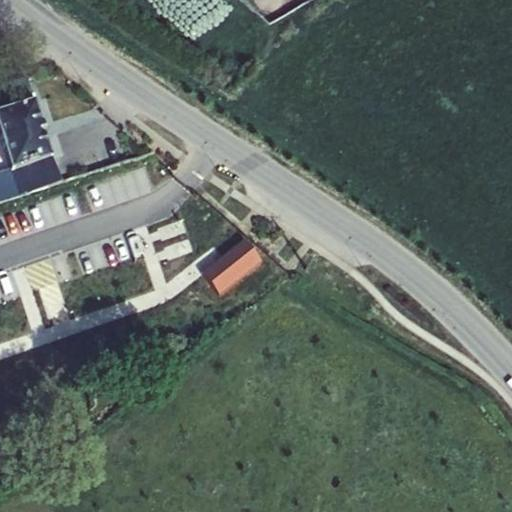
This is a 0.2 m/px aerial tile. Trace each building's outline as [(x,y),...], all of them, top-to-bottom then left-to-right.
[(0,119),(32,110),(24,83),(0,90),(0,119)] [(0,145),(9,174),(11,179),(52,167),(34,109),(32,110),(0,119),(0,145)] [(0,207),(61,189),(52,167),(11,179),(9,174),(0,176),(0,207)] [(148,168),(89,182),(97,213),(156,198),(148,168)] [(237,315),(276,270),(254,251),(215,295),(237,315)]
